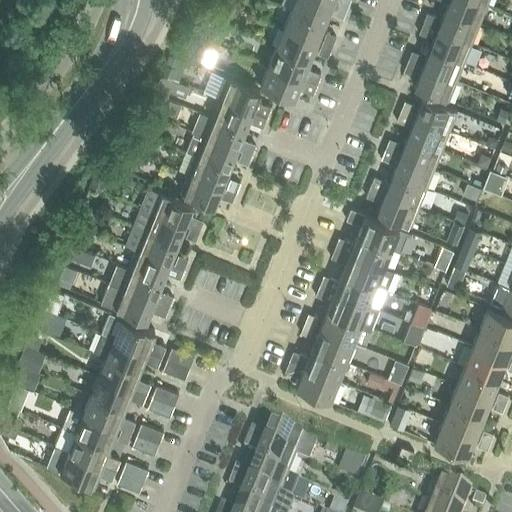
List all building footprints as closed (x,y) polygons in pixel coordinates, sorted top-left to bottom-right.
[(326,0),(293,0),(291,8),(324,21),(328,12),(333,14),(337,4),(326,0)] [(446,0),(448,1),(445,10),(478,23),(486,4),(476,0),(446,0)] [(223,3),(215,21),(229,26),(236,8),(223,3)] [(346,8),(337,4),(333,14),(342,18),(346,8)] [(291,8),(283,27),(316,40),(324,21),(291,8)] [(445,10),(437,29),(470,42),(478,23),(445,10)] [(426,13),(422,23),(431,26),(435,16),(426,13)] [(431,26),(422,23),(419,33),(427,36),(431,26)] [(283,27),(275,46),(309,59),(316,40),(283,27)] [(437,29),(430,48),(463,61),(470,42),(437,29)] [(326,32),(322,42),(331,46),(335,36),(326,32)] [(210,33),(208,41),(219,45),(222,38),(210,33)] [(208,41),(204,48),(216,53),(219,45),(208,41)] [(331,46),(322,42),(318,52),(327,56),(331,46)] [(275,46),(268,65),(307,80),(310,70),(305,68),(309,59),(275,46)] [(430,48),(422,67),(455,80),(463,61),(430,48)] [(411,51),(407,61),(416,64),(420,55),(411,51)] [(170,54),(161,75),(178,81),(186,61),(170,55),(170,54)] [(416,64),(407,61),(403,72),(412,75),(416,64)] [(416,64),(412,75),(418,77),(414,87),(447,100),(455,80),(422,67),(416,64)] [(307,80),(268,65),(260,85),(294,98),(298,88),(303,90),(307,80)] [(310,70),(307,80),(316,84),(320,74),(310,70)] [(203,91),(218,97),(257,113),(261,102),(256,100),(259,91),(226,78),(226,77),(210,71),(203,91)] [(161,76),(154,94),(166,99),(173,101),(178,89),(168,85),(170,80),(161,76)] [(316,84),(307,80),(303,90),(312,94),(316,84)] [(149,107),(146,113),(158,117),(166,99),(154,94),(149,107)] [(218,97),(210,116),(244,130),(247,120),(253,123),(257,113),(218,97)] [(423,97),(415,117),(448,130),(456,110),(423,97)] [(404,101),(400,111),(409,114),(413,105),(404,101)] [(261,102),(257,113),(266,117),(270,106),(261,102)] [(500,107),(495,119),(503,122),(508,110),(500,107)] [(409,114),(400,111),(396,121),(405,125),(409,114)] [(199,112),(191,131),(193,131),(203,135),(236,149),(242,151),(246,141),(240,139),(244,130),(210,116),(199,112)] [(266,117),(257,113),(253,123),(262,126),(266,117)] [(415,117),(407,136),(441,149),(448,130),(415,117)] [(143,120),(139,132),(147,135),(151,123),(143,120)] [(185,150),(195,154),(228,168),(236,149),(203,135),(193,131),(185,150)] [(407,136),(400,155),(433,168),(441,149),(407,136)] [(488,136),(485,143),(494,147),(497,139),(488,136)] [(389,139),(385,149),(394,152),(398,142),(389,139)] [(503,139),(500,149),(508,152),(511,142),(503,139)] [(246,141),(242,151),(251,155),(254,145),(246,141)] [(385,149),(381,159),(396,165),(400,155),(400,154),(394,152),(385,149)] [(185,150),(178,170),(187,173),(221,187),(221,186),(228,168),(195,154),(185,150)] [(131,151),(126,164),(137,169),(143,155),(131,151)] [(251,155),(242,151),(238,161),(247,165),(251,155)] [(480,151),(476,162),(486,166),(490,155),(480,151)] [(400,155),(392,174),(426,187),(433,168),(400,155)] [(497,162),(494,169),(504,173),(507,166),(497,162)] [(97,166),(89,186),(100,191),(108,171),(102,169),(97,166)] [(476,168),(471,181),(479,184),(484,171),(476,168)] [(221,187),(187,173),(180,193),(213,207),(216,197),(222,199),(227,189),(221,186),(221,187)] [(488,173),(483,186),(506,196),(511,183),(488,173)] [(383,181),(379,190),(418,206),(426,187),(392,174),(389,183),(383,181)] [(374,177),(370,187),(379,190),(383,181),(374,177)] [(230,179),(227,189),(235,192),(239,183),(230,179)] [(467,183),(462,194),(476,199),(480,189),(467,183)] [(146,186),(138,206),(184,224),(184,225),(190,227),(194,216),(188,213),(192,204),(158,191),(146,186)] [(379,190),(370,187),(366,198),(374,201),(379,190)] [(235,192),(227,189),(222,199),(231,203),(235,192)] [(379,190),(374,201),(380,204),(377,213),(410,226),(418,206),(379,190)] [(138,206),(131,225),(176,243),(184,225),(184,224),(138,206)] [(458,208),(454,218),(464,223),(468,212),(458,208)] [(350,209),(346,219),(355,222),(359,212),(350,209)] [(359,212),(355,222),(360,225),(356,234),(390,247),(399,251),(407,231),(405,230),(364,214),(359,212)] [(194,216),(190,227),(198,230),(202,219),(194,216)] [(453,220),(445,240),(455,244),(463,224),(453,220)] [(123,244),(135,249),(169,262),(176,243),(131,225),(123,244)] [(468,226),(461,245),(473,250),(481,231),(468,226)] [(198,230),(190,227),(186,236),(194,239),(198,230)] [(347,241),(343,251),(349,253),(382,266),(392,270),(399,251),(390,247),(356,234),(353,243),(347,241)] [(338,237),(334,247),(343,251),(347,241),(338,237)] [(71,245),(71,247),(70,247),(67,256),(78,261),(82,250),(71,245)] [(433,265),(445,270),(453,250),(441,245),(433,265)] [(461,245),(454,264),(466,269),(473,250),(461,245)] [(334,247),(330,257),(339,261),(343,251),(334,247)] [(135,249),(128,268),(161,281),(165,272),(171,275),(175,265),(169,263),(169,262),(135,249)] [(343,251),(339,261),(345,263),(341,272),(375,285),(382,266),(349,253),(343,251)] [(179,254),(175,265),(183,268),(187,258),(179,254)] [(116,263),(108,282),(120,287),(159,303),(164,292),(158,290),(161,281),(128,268),(116,263)] [(497,282),(508,287),(511,288),(511,266),(505,263),(497,282)] [(183,268),(175,265),(171,275),(179,278),(183,268)] [(332,279),(328,289),(367,304),(375,285),(341,272),(338,281),(332,279)] [(323,275),(319,285),(328,289),(332,279),(323,275)] [(60,278),(57,284),(69,289),(72,282),(60,278)] [(159,303),(120,287),(108,282),(100,302),(112,307),(146,320),(150,310),(156,312),(159,303)] [(328,289),(319,285),(315,295),(324,299),(328,289)] [(511,288),(508,287),(500,306),(511,311),(511,288)] [(328,289),(324,299),(330,301),(326,310),(371,328),(379,309),(367,304),(328,289)] [(164,292),(159,303),(168,306),(172,296),(164,292)] [(50,300),(46,309),(54,313),(58,303),(50,300)] [(168,306),(159,303),(156,312),(164,316),(168,306)] [(414,312),(411,320),(425,326),(432,308),(430,307),(423,304),(419,314),(414,312)] [(511,317),(486,307),(479,327),(511,340),(511,317)] [(44,309),(37,326),(38,326),(48,330),(55,313),(54,313),(46,309),(45,309),(44,309)] [(318,329),(352,342),(364,347),(371,328),(326,310),(318,329)] [(101,332),(113,336),(151,352),(155,342),(150,340),(154,330),(108,312),(101,332)] [(308,313),(304,323),(313,326),(317,316),(308,313)] [(410,321),(403,339),(415,344),(419,342),(425,328),(410,321)] [(313,326),(304,323),(299,333),(309,337),(313,326)] [(511,340),(479,327),(471,346),(505,360),(511,341),(511,340)] [(318,329),(311,348),(344,361),(352,342),(318,329)] [(101,332),(93,351),(105,355),(139,369),(142,360),(147,362),(151,352),(113,336),(101,332)] [(29,334),(25,345),(26,346),(37,351),(42,339),(29,334)] [(155,342),(151,352),(160,356),(164,346),(155,342)] [(26,346),(18,365),(22,366),(32,370),(40,351),(37,351),(26,346)] [(471,346),(463,365),(497,379),(505,360),(471,346)] [(170,347),(166,359),(188,367),(192,356),(170,347)] [(302,355),(298,364),(303,367),(337,380),(344,361),(311,348),(307,357),(302,355)] [(292,351),(288,361),(298,364),(302,355),(292,351)] [(160,356),(151,352),(147,362),(156,366),(160,356)] [(105,355),(97,375),(136,390),(140,380),(135,378),(139,369),(105,355)] [(188,367),(166,359),(161,370),(183,379),(188,367)] [(395,359),(392,366),(404,371),(407,364),(395,359)] [(298,364),(288,361),(284,371),(293,375),(298,364)] [(298,364),(293,375),(299,377),(295,387),(329,400),(337,380),(303,367),(298,364)] [(463,365),(456,384),(490,398),(497,379),(463,365)] [(22,366),(15,382),(34,390),(41,374),(39,373),(22,366)] [(412,367),(408,378),(419,383),(423,372),(412,367)] [(380,387),(384,378),(370,372),(366,381),(380,387)] [(97,375),(90,394),(124,407),(127,398),(132,400),(136,390),(97,375)] [(384,378),(380,387),(386,389),(388,386),(392,388),(387,400),(391,402),(399,383),(387,378),(384,377),(384,378)] [(140,380),(136,390),(145,394),(149,384),(140,380)] [(456,384),(448,403),(482,417),(490,398),(456,384)] [(155,385),(151,397),(173,405),(177,394),(155,385)] [(145,394),(136,390),(132,400),(141,404),(145,394)] [(498,392),(495,400),(504,403),(507,396),(498,392)] [(90,394),(82,413),(116,426),(121,428),(125,418),(120,416),(124,407),(90,394)] [(368,396),(363,409),(367,411),(366,413),(384,420),(390,405),(386,403),(385,399),(373,395),(372,397),(368,396)] [(173,405),(151,397),(146,408),(168,417),(173,405)] [(504,403),(495,400),(492,408),(501,412),(504,403)] [(448,403),(441,422),(475,436),(482,417),(448,403)] [(7,404),(2,418),(13,422),(18,409),(7,404)] [(390,424),(395,426),(400,428),(408,409),(398,404),(390,422),(390,424)] [(69,407),(61,426),(108,445),(116,426),(82,413),(69,407)] [(125,418),(121,428),(130,432),(134,422),(125,418)] [(0,422),(0,430),(15,436),(18,429),(1,422),(0,422)] [(475,436),(441,422),(433,442),(467,455),(475,436)] [(140,423),(136,434),(158,443),(162,432),(140,423)] [(259,431),(255,441),(261,443),(295,457),(308,462),(316,442),(303,437),(269,423),(266,433),(259,431)] [(61,426),(54,445),(106,466),(110,456),(105,454),(108,445),(61,426)] [(251,427),(247,437),(255,441),(259,431),(251,427)] [(130,432),(121,428),(117,438),(126,441),(130,432)] [(483,430),(480,438),(489,441),(492,434),(483,430)] [(158,443),(136,434),(132,445),(153,454),(158,443)] [(255,441),(247,437),(243,447),(251,451),(255,441)] [(489,441),(480,438),(477,445),(486,449),(489,441)] [(261,443),(254,462),(287,476),(295,457),(261,443)] [(106,466),(54,445),(46,465),(93,484),(97,474),(102,476),(106,466)] [(401,446),(395,460),(408,465),(414,451),(401,446)] [(346,454),(338,473),(358,481),(365,462),(346,454)] [(110,456),(106,466),(115,469),(118,460),(110,456)] [(125,461),(121,472),(143,481),(147,470),(125,461)] [(244,468),(240,479),(280,495),(280,494),(287,476),(254,462),(250,471),(244,468)] [(236,465),(231,475),(240,479),(244,468),(236,465)] [(115,469),(106,466),(102,476),(111,479),(115,469)] [(143,481),(121,472),(116,483),(138,492),(143,481)] [(240,479),(231,475),(227,485),(236,489),(240,479)] [(239,500),(267,511),(288,511),(293,500),(280,495),(240,479),(236,489),(242,491),(239,500)] [(343,479),(339,486),(352,491),(355,484),(343,479)] [(437,480),(429,500),(459,511),(462,511),(470,493),(437,480)] [(369,511),(375,500),(360,494),(352,511),(369,511)] [(485,499),(475,495),(471,505),(481,509),(485,499)] [(226,511),(267,511),(239,500),(235,509),(229,507),(226,511)] [(336,500),(330,511),(344,511),(347,505),(336,500)] [(459,511),(429,500),(423,511),(459,511)] [(220,503),(216,511),(226,511),(229,507),(220,503)]
